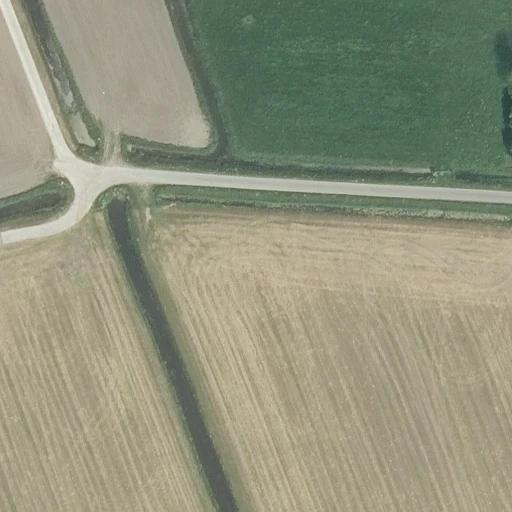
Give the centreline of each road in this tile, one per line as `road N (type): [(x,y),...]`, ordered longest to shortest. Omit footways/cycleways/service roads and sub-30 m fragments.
road 1 (unclassified): [(511,198),(89,172)]
road 2 (track): [(0,239),(72,219),(89,172),(54,140),(1,0)]
